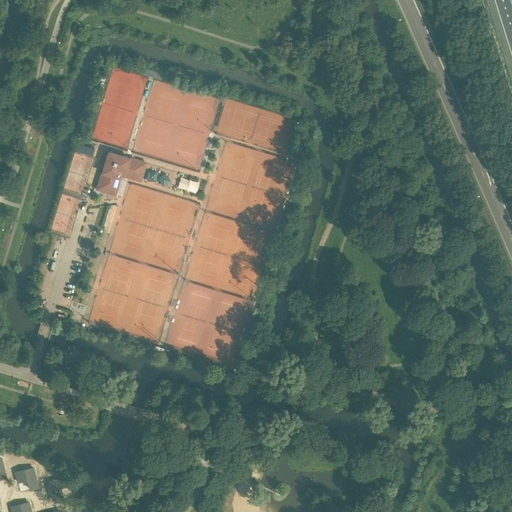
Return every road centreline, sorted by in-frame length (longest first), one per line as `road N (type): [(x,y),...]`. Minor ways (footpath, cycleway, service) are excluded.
road 1 (unknown): [(511,457),(474,429),(352,380),(325,351),(314,312),(316,259),(368,90),(356,35),(337,0)]
road 2 (motorway): [(405,0),(511,244)]
road 3 (unknown): [(58,0),(0,174)]
